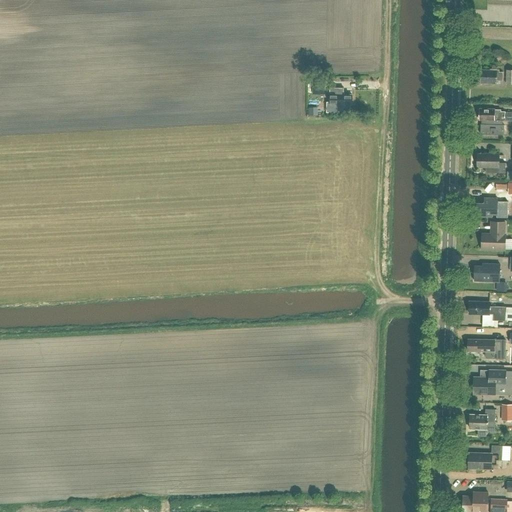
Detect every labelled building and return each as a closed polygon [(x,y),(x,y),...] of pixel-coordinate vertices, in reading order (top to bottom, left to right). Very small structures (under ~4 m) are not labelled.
[(499,72),(499,70),(497,70),(497,69),(490,69),(490,71),(481,70),(481,83),(496,84),(496,81),(502,81),(503,72),(499,72)] [(324,94),(324,81),(312,81),(312,94),(324,94)] [(350,104),(352,104),(353,95),(344,95),(344,88),(330,88),(330,99),(330,103),(328,103),(328,112),(339,113),(339,111),(350,111),(350,104)] [(501,125),(501,121),(511,120),(511,112),(504,112),(504,110),(480,110),(479,120),(481,120),(481,124),(479,124),(479,134),(503,135),(503,125),(501,125)] [(498,163),(499,154),(490,154),(490,155),(478,155),(478,167),(485,167),(485,173),(505,173),(505,163),(498,163)] [(498,215),(498,199),(485,198),(485,204),(476,204),(476,217),(493,218),(493,215),(498,215)] [(505,235),(505,223),(491,222),(491,234),(482,234),(482,250),(505,251),(506,235),(505,235)] [(500,282),(500,264),(483,264),(483,268),(475,268),(474,282),(500,282)] [(506,321),(506,320),(506,307),(490,307),(490,303),(469,302),(469,314),(489,314),(489,320),(506,321)] [(506,341),(500,340),(468,340),(468,351),(486,352),(486,358),(505,359),(506,341)] [(505,384),(506,371),(490,371),(489,378),(474,378),(474,394),(495,394),(496,384),(505,384)] [(511,420),(511,404),(501,404),(501,420),(511,420)] [(470,415),(470,429),(478,429),(478,436),(486,436),(486,429),(487,429),(487,422),(494,423),(495,410),(486,410),(485,416),(470,415)] [(501,460),(502,446),(492,446),(491,454),(469,454),(469,468),(491,469),(491,460),(501,460)] [(463,496),(462,511),(487,511),(488,493),(478,492),(474,492),(474,497),(463,496)] [(491,500),(490,511),(506,511),(507,501),(507,500),(491,500)]
